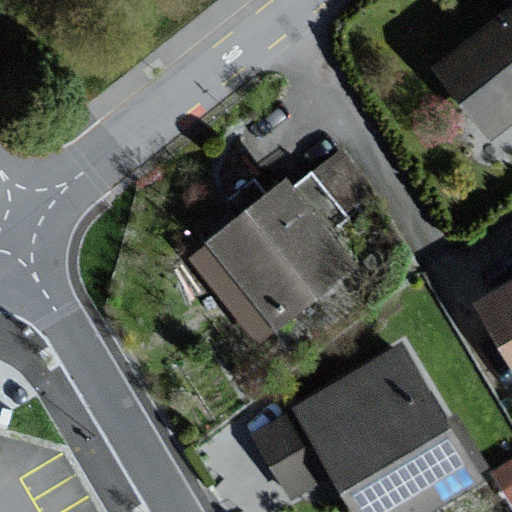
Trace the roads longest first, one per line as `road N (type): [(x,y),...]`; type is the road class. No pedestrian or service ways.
road 1 (unclassified): [(16,229),(305,0)]
road 2 (residential): [(16,229),(181,511)]
